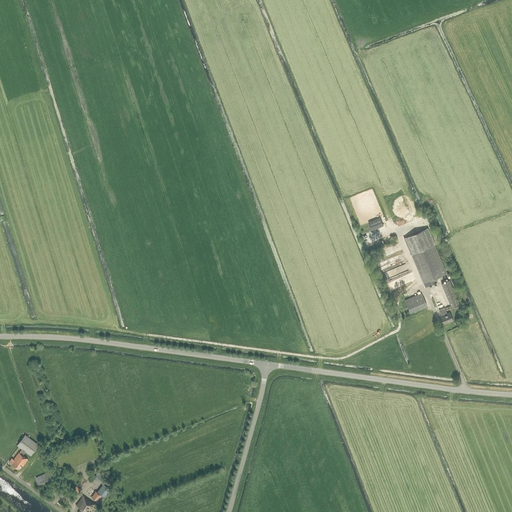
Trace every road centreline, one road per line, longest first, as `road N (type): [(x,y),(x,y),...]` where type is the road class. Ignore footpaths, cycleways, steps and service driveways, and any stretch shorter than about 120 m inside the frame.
road 1 (tertiary): [(266,364),(0,336)]
road 2 (tertiary): [(266,364),(511,394)]
road 3 (tertiary): [(229,511),(266,364)]
